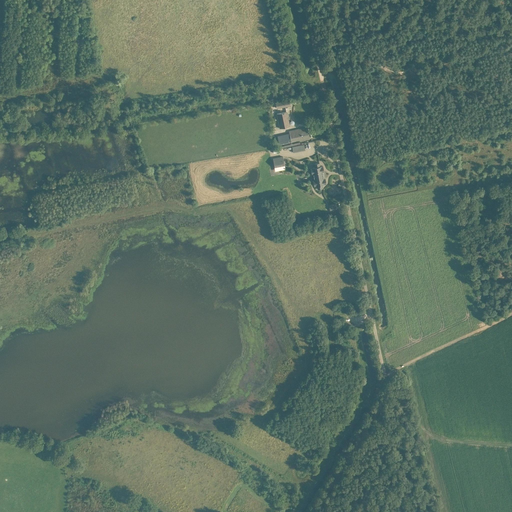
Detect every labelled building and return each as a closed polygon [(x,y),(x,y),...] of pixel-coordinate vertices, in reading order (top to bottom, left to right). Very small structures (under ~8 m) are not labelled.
[(277,108),(291,106),(290,99),(275,102),(277,108)] [(279,128),(290,126),(287,111),(276,114),(279,128)] [(290,133),(278,136),(280,143),(304,138),(309,137),(307,127),(302,128),(289,131),(290,133)] [(273,158),(273,159),(275,167),(274,167),(275,167),(284,165),(283,157),(283,156),(282,156),(273,158)] [(324,184),(326,183),(325,178),(324,178),(323,171),(324,171),(323,166),(321,166),(320,166),(319,163),(314,164),(315,167),(313,167),(313,168),(311,168),(312,173),(313,175),(311,176),(312,181),(313,180),(314,185),(316,185),(317,185),(318,189),(323,188),(322,184),(324,184)]
